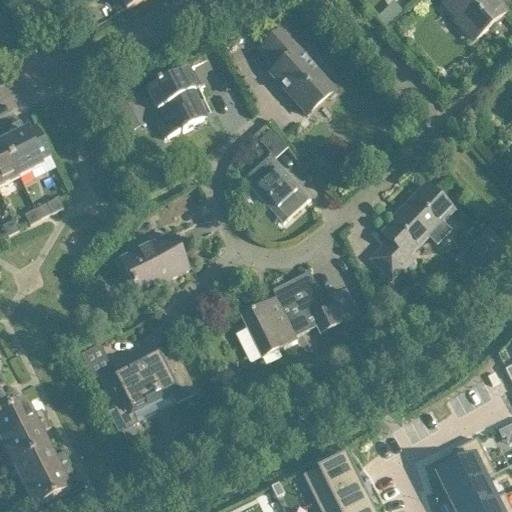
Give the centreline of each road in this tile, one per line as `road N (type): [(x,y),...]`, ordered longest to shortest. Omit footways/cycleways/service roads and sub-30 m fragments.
road 1 (residential): [(258,123),(221,159),(212,182),(228,233),(264,257),(314,244),(425,143),(423,106),(331,0)]
road 2 (residential): [(0,102),(200,5)]
road 3 (unknown): [(242,249),(108,361)]
road 4 (residential): [(415,511),(401,461),(503,408)]
